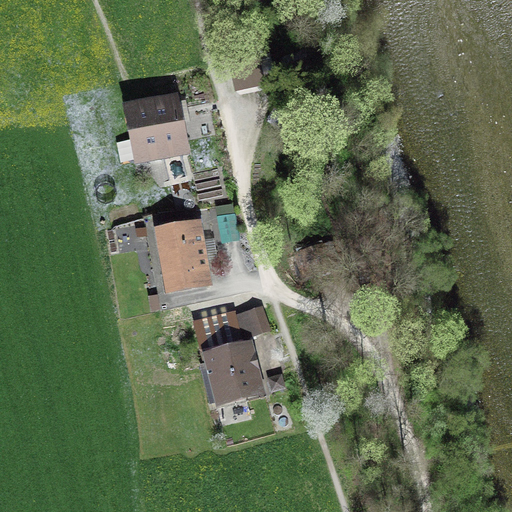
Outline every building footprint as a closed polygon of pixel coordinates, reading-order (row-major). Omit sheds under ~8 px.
[(306,60),(277,70),(280,79),(309,69),(306,60)] [(171,104),(131,112),(141,161),(181,153),(171,104)] [(157,225),(169,289),(209,281),(197,218),(157,225)] [(332,243),(287,258),(295,281),(340,266),(332,243)] [(261,310),(236,318),(241,335),(253,331),(255,336),(268,332),(261,310)] [(205,365),(201,366),(210,404),(256,392),(243,343),(202,353),(205,365)]
